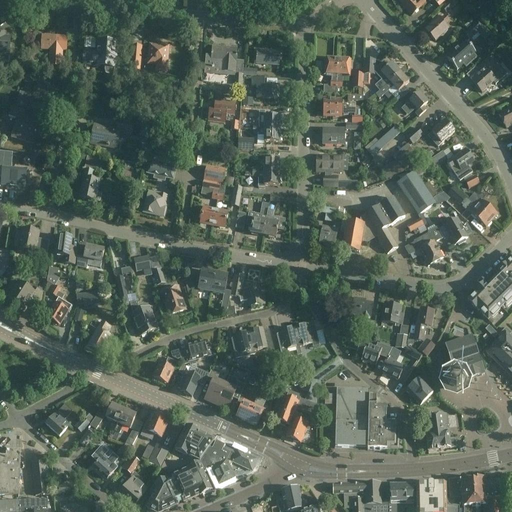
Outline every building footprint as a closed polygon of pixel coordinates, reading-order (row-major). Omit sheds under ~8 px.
[(413,0),(397,0),(412,16),(421,7),(420,7),(426,2),(423,0),(418,0),(416,2),(413,0)] [(449,0),(441,8),(446,13),(457,2),(455,0),(449,0)] [(439,20),(426,31),(435,42),(448,30),(444,26),(449,21),(444,16),(439,21),(439,20)] [(487,30),(479,21),(466,33),(471,39),(479,32),(481,35),(487,30)] [(0,54),(9,55),(10,38),(4,38),(4,33),(0,33),(0,54)] [(42,36),(42,49),(50,50),(50,66),(61,67),(62,51),(66,51),(67,38),(42,36)] [(484,36),(478,41),(485,49),(491,45),(484,36)] [(82,52),(80,73),(86,73),(86,65),(95,65),(95,66),(104,67),(105,71),(106,73),(108,74),(110,74),(112,74),(113,73),(114,71),(115,68),(117,43),(97,41),(96,53),(82,52)] [(469,41),(450,59),(460,70),(479,52),(469,41)] [(140,71),(142,47),(130,46),(128,70),(140,71)] [(150,46),(148,63),(157,64),(157,71),(166,72),(168,47),(150,46)] [(212,47),(211,61),(222,62),(221,71),(234,72),(235,63),(236,63),(237,49),(212,47)] [(257,51),(256,64),(279,66),(280,53),(257,51)] [(337,76),(338,60),(333,60),(332,58),(329,58),(327,60),(325,60),(324,75),(331,76),(331,81),(337,81),(337,76)] [(343,60),(338,60),(337,76),(337,81),(343,81),(343,76),(350,77),(350,61),(349,61),(348,58),(345,58),(343,60)] [(477,80),(473,83),(482,93),(495,81),(489,74),(496,68),(488,58),(477,69),(481,73),(475,78),(477,80)] [(374,59),(366,59),(365,75),(374,75),(374,59)] [(380,92),(400,73),(392,63),(386,69),(383,66),(380,66),(375,70),(375,73),(382,80),(375,86),(380,92)] [(79,82),(79,74),(67,72),(66,78),(72,79),(71,87),(78,88),(79,82)] [(400,73),(380,92),(375,95),(379,100),(394,87),(398,92),(393,96),(398,101),(410,93),(405,87),(409,83),(400,73)] [(354,74),(354,88),(359,88),(359,95),(363,95),(364,74),(354,74)] [(235,75),(234,86),(234,87),(242,87),(243,75),(235,75)] [(33,100),(40,102),(41,102),(42,98),(51,101),(54,88),(48,86),(49,83),(31,78),(29,84),(36,86),(33,96),(35,96),(33,100)] [(252,78),(251,86),(256,86),(256,98),(280,99),(280,85),(264,85),(264,78),(252,78)] [(234,87),(234,86),(225,86),(224,95),(241,96),(242,87),(234,87)] [(35,96),(33,96),(20,93),(16,107),(38,111),(40,102),(33,100),(35,96)] [(419,94),(401,110),(406,115),(414,108),(418,112),(417,113),(420,116),(428,110),(425,106),(428,104),(419,94)] [(324,100),(324,109),(355,109),(355,104),(342,104),(342,100),(324,100)] [(210,107),(209,122),(225,124),(226,115),(235,116),(236,103),(216,101),(215,108),(210,107)] [(511,106),(499,114),(506,128),(511,125),(511,106)] [(11,107),(9,116),(19,119),(14,134),(39,141),(44,124),(23,118),(25,111),(11,107)] [(355,109),(324,109),(323,117),(341,117),(342,114),(355,114),(355,109)] [(264,130),(279,130),(279,117),(265,117),(264,130)] [(346,127),(346,119),(326,119),(326,127),(346,127)] [(94,126),(91,144),(117,149),(120,133),(132,136),(134,123),(119,120),(117,130),(94,126)] [(238,131),(239,121),(232,121),(231,130),(238,131)] [(444,122),(432,133),(437,140),(433,143),(438,148),(454,133),(444,122)] [(279,130),(264,130),(259,130),(253,129),(253,134),(264,134),(264,143),(279,143),(279,130)] [(417,129),(406,139),(413,146),(423,136),(417,129)] [(323,130),(323,145),(344,146),(344,130),(323,130)] [(372,144),(379,152),(398,134),(394,130),(380,143),(376,139),(372,144)] [(254,139),(238,139),(238,149),(253,150),(254,139)] [(258,155),(265,153),(263,145),(256,146),(258,155)] [(396,161),(380,171),(386,181),(393,178),(404,172),(413,164),(416,169),(423,164),(430,159),(434,155),(429,149),(418,158),(408,145),(393,157),(396,161)] [(348,148),(324,147),(324,155),(348,156),(348,148)] [(466,151),(447,164),(451,169),(456,165),(460,170),(458,171),(463,179),(473,172),(469,166),(474,162),(466,151)] [(0,152),(0,168),(3,169),(2,179),(1,186),(10,186),(10,187),(16,188),(16,187),(25,188),(27,171),(12,169),(3,169),(4,153),(0,152)] [(443,152),(432,160),(436,166),(448,158),(443,152)] [(83,186),(80,199),(95,202),(95,200),(100,201),(102,194),(97,193),(99,183),(91,181),(94,170),(97,171),(100,159),(88,157),(84,171),(85,171),(84,176),(83,176),(82,183),(82,184),(82,186),(83,186)] [(317,157),(317,173),(325,173),(332,173),(342,173),(342,157),(317,157)] [(264,160),(264,173),(279,173),(279,160),(264,160)] [(150,162),(147,173),(154,175),(153,178),(165,181),(166,178),(173,180),(176,168),(164,165),(150,162)] [(204,181),(220,185),(223,185),(225,170),(206,167),(204,181)] [(259,186),(279,186),(279,173),(264,173),(259,173),(253,173),(249,173),(249,178),(255,178),(255,189),(259,189),(259,186)] [(324,177),(323,188),(338,188),(338,189),(345,189),(345,181),(338,181),(338,178),(332,178),(332,173),(325,173),(325,177),(324,177)] [(414,173),(398,184),(418,216),(435,204),(414,173)] [(477,176),(465,182),(469,189),(481,183),(477,176)] [(220,185),(204,181),(202,189),(213,191),(213,194),(219,195),(220,189),(220,185)] [(234,187),(231,206),(239,208),(242,195),(243,189),(234,187)] [(454,188),(448,195),(460,206),(466,199),(454,188)] [(148,193),(143,213),(163,217),(166,205),(167,206),(169,196),(154,193),(154,194),(148,193)] [(474,194),(468,201),(491,222),(497,215),(482,202),(483,202),(474,194)] [(347,222),(342,251),(359,254),(361,241),(366,242),(375,236),(386,255),(397,249),(386,229),(404,218),(393,199),(360,218),(359,224),(347,222)] [(486,228),(491,222),(468,201),(463,206),(462,208),(463,208),(471,215),(486,228)] [(250,234),(263,236),(268,210),(269,205),(263,204),(261,215),(249,213),(246,226),(251,227),(250,234)] [(212,227),(216,211),(203,208),(200,224),(212,227)] [(272,211),(268,210),(263,236),(276,239),(277,230),(283,231),(285,220),(280,219),(271,217),(271,216),(272,211)] [(228,213),(216,211),(212,227),(225,229),(228,213)] [(246,215),(238,214),(236,229),(244,230),(246,215)] [(420,220),(413,223),(408,226),(412,232),(413,231),(415,235),(419,232),(421,234),(426,231),(423,226),(420,220)] [(457,220),(444,227),(454,246),(458,244),(459,246),(465,242),(464,240),(468,238),(457,220)] [(203,227),(202,234),(228,237),(229,230),(203,227)] [(322,232),(319,247),(334,249),(338,229),(323,227),(322,232)] [(444,237),(440,230),(439,228),(429,234),(415,242),(414,242),(415,243),(405,249),(409,256),(418,250),(428,267),(443,259),(437,248),(438,247),(435,242),(444,237)] [(22,229),(17,253),(38,257),(38,260),(46,261),(49,244),(38,242),(40,233),(22,229)] [(60,237),(57,256),(64,257),(63,264),(74,265),(76,253),(70,252),(72,239),(71,239),(71,237),(65,236),(64,238),(60,237)] [(77,257),(76,278),(84,279),(86,270),(87,265),(100,268),(104,251),(86,247),(84,259),(77,257)] [(149,259),(149,257),(134,260),(136,273),(151,270),(149,259)] [(488,321),(511,297),(511,259),(510,261),(511,262),(486,287),(484,286),(476,293),(477,295),(469,302),(488,321)] [(0,280),(9,267),(0,261),(0,280)] [(121,270),(122,276),(132,275),(130,268),(121,270)] [(165,284),(163,278),(161,270),(153,273),(155,281),(157,286),(165,284)] [(195,277),(189,276),(186,288),(189,297),(197,298),(198,291),(211,293),(215,273),(209,271),(208,273),(202,272),(200,283),(194,282),(195,277)] [(137,282),(143,281),(144,286),(154,284),(151,273),(136,276),(137,282)] [(222,274),(215,273),(211,293),(224,296),(222,303),(220,302),(220,305),(222,305),(221,309),(227,311),(230,296),(231,293),(225,292),(228,277),(221,276),(222,274)] [(126,292),(123,277),(116,278),(122,307),(129,305),(126,292)] [(234,280),(231,293),(230,296),(239,298),(240,302),(247,301),(248,307),(264,304),(264,302),(265,302),(264,297),(263,298),(261,286),(245,288),(245,289),(241,290),(242,282),(234,280)] [(18,282),(8,298),(25,309),(31,300),(42,307),(44,293),(37,288),(34,293),(18,282)] [(76,284),(77,292),(86,291),(85,283),(76,284)] [(52,310),(47,319),(59,326),(67,312),(69,313),(72,307),(61,301),(63,298),(64,296),(59,293),(61,290),(55,287),(54,288),(51,287),(48,293),(58,299),(55,304),(54,303),(50,310),(52,310)] [(178,288),(161,294),(168,316),(186,311),(178,288)] [(76,295),(76,298),(76,304),(80,304),(79,301),(83,301),(83,305),(99,303),(98,295),(101,294),(101,291),(96,291),(97,293),(76,295)] [(368,323),(368,322),(369,318),(370,318),(373,304),(362,303),(361,301),(354,299),(351,315),(361,316),(360,322),(365,323),(368,323)] [(149,334),(140,310),(138,311),(137,302),(130,303),(133,315),(131,315),(140,337),(149,334)] [(385,304),(382,322),(401,326),(403,319),(400,318),(400,315),(401,307),(385,304)] [(140,310),(149,334),(158,330),(150,308),(144,310),(144,308),(140,310)] [(417,318),(414,337),(416,337),(421,338),(422,329),(426,329),(430,330),(433,313),(420,310),(419,318),(417,318)] [(65,318),(57,334),(62,336),(70,320),(65,318)] [(368,323),(365,323),(362,339),(372,341),(375,323),(368,322),(368,323)] [(97,329),(88,346),(102,354),(111,337),(105,334),(109,327),(102,323),(98,330),(97,329)] [(308,325),(295,328),(299,347),(319,343),(315,326),(309,327),(308,325)] [(498,335),(489,326),(485,330),(494,339),(498,335)] [(299,347),(295,328),(282,331),(282,333),(276,335),(280,352),(299,347)] [(249,332),(254,351),(273,347),(269,330),(263,332),(263,329),(249,332)] [(416,337),(414,337),(413,342),(423,344),(418,351),(426,358),(434,347),(426,340),(423,343),(426,329),(422,329),(421,338),(416,337)] [(511,341),(508,337),(511,334),(511,335),(506,329),(498,337),(501,339),(488,352),(496,361),(496,362),(497,362),(504,370),(505,371),(511,377),(511,341)] [(254,351),(249,332),(236,335),(237,338),(231,339),(235,356),(241,354),(242,358),(255,355),(254,351)] [(400,336),(399,343),(398,348),(405,349),(407,337),(400,336)] [(453,366),(455,372),(461,374),(466,381),(484,375),(478,357),(477,357),(471,339),(446,347),(452,366),(453,366)] [(186,351),(180,353),(181,359),(183,366),(189,364),(190,366),(196,365),(194,360),(210,356),(209,350),(211,349),(209,343),(207,344),(206,342),(185,348),(186,351)] [(363,355),(361,361),(376,366),(379,357),(387,359),(392,349),(391,349),(377,344),(376,348),(360,343),(356,353),(363,355)] [(392,349),(387,360),(381,372),(398,381),(405,369),(395,364),(401,352),(397,350),(392,349)] [(181,359),(180,353),(179,353),(178,351),(171,353),(172,358),(177,360),(181,359)] [(422,355),(423,355),(421,354),(415,351),(411,357),(419,361),(422,355)] [(158,370),(154,379),(166,384),(170,376),(171,377),(174,370),(177,363),(168,359),(165,366),(159,363),(156,370),(158,370)] [(298,374),(305,376),(302,366),(296,368),(298,374)] [(180,393),(192,398),(198,383),(204,386),(210,374),(198,369),(195,375),(189,372),(185,381),(182,379),(178,389),(181,391),(180,393)] [(216,406),(225,385),(217,381),(220,374),(212,371),(207,382),(212,384),(204,401),(216,406)] [(455,372),(453,372),(446,374),(444,382),(448,390),(456,393),(463,389),(464,387),(463,386),(466,381),(461,374),(455,372)] [(240,397),(245,385),(237,382),(238,380),(229,376),(225,385),(216,406),(227,411),(234,394),(240,397)] [(411,379),(399,392),(413,406),(425,393),(411,379)] [(266,382),(262,400),(270,402),(271,398),(272,391),(273,384),(266,382)] [(308,392),(311,384),(306,382),(303,390),(308,392)] [(367,449),(369,395),(368,395),(368,390),(337,389),(335,448),(367,449)] [(280,397),(275,411),(279,413),(276,421),(280,422),(279,424),(285,426),(285,424),(290,426),(295,414),(294,413),(295,410),(299,399),(300,397),(289,393),(287,399),(280,397)] [(501,394),(497,397),(506,405),(509,402),(501,394)] [(376,395),(369,395),(367,449),(367,452),(386,452),(386,450),(398,450),(399,424),(387,423),(387,406),(376,406),(376,395)] [(244,403),(237,418),(256,427),(263,411),(244,403)] [(52,418),(46,425),(59,437),(65,430),(69,425),(64,421),(73,412),(65,405),(57,414),(53,419),(52,418)] [(115,432),(124,410),(123,410),(123,409),(118,406),(117,407),(112,405),(106,419),(113,422),(110,430),(115,432)] [(124,410),(115,432),(119,434),(123,427),(130,430),(136,416),(131,414),(132,413),(126,410),(126,411),(124,410)] [(83,419),(89,424),(93,419),(88,414),(83,419)] [(98,414),(90,426),(96,430),(104,418),(98,414)] [(292,427),(287,438),(300,443),(300,442),(305,444),(308,437),(303,435),(307,426),(299,423),(302,416),(295,414),(293,420),(292,420),(290,426),(292,427)] [(446,415),(424,417),(426,434),(448,432),(446,415)] [(148,432),(145,438),(152,441),(154,435),(160,438),(168,422),(154,416),(147,432),(148,432)] [(89,424),(83,419),(75,428),(81,433),(89,424)] [(199,463),(216,439),(214,440),(207,436),(207,437),(197,433),(198,432),(193,430),(194,428),(188,426),(188,428),(186,427),(175,451),(187,456),(187,455),(198,461),(199,463)] [(87,431),(78,445),(84,449),(93,435),(87,431)] [(132,431),(125,446),(131,448),(138,434),(132,431)] [(449,441),(448,432),(426,434),(429,452),(450,449),(456,448),(455,440),(449,441)] [(217,438),(216,439),(199,463),(200,463),(199,464),(205,475),(211,472),(218,488),(234,480),(236,481),(252,473),(253,470),(257,471),(260,464),(262,459),(217,438)] [(123,446),(118,455),(125,459),(130,450),(123,446)] [(155,450),(149,461),(148,462),(160,468),(169,452),(157,446),(155,450)] [(0,511),(19,511),(20,503),(19,503),(18,497),(19,497),(20,474),(20,449),(5,449),(5,455),(0,454),(0,511)] [(100,461),(93,468),(107,480),(113,473),(113,472),(117,468),(113,464),(118,459),(112,454),(108,460),(104,456),(100,461)] [(45,456),(31,458),(35,498),(49,496),(45,456)] [(129,456),(121,469),(131,476),(140,463),(129,456)] [(205,475),(199,464),(188,469),(188,470),(172,477),(173,480),(182,501),(183,501),(184,503),(200,496),(212,491),(205,475)] [(130,483),(121,493),(135,505),(142,497),(147,491),(139,484),(142,481),(134,474),(128,481),(130,483)] [(182,501),(173,480),(167,482),(166,480),(154,485),(157,490),(147,509),(148,510),(147,511),(164,511),(178,506),(177,503),(182,501)] [(463,498),(462,482),(462,480),(449,481),(450,499),(455,499),(456,504),(460,503),(460,501),(460,498),(463,498)] [(484,481),(462,482),(463,498),(460,498),(460,501),(460,503),(462,503),(463,502),(463,511),(479,511),(480,508),(479,508),(479,506),(482,506),(485,506),(484,483),(484,481)] [(485,506),(482,506),(482,511),(503,511),(502,482),(484,483),(485,506)] [(364,485),(364,495),(365,505),(364,505),(363,511),(387,511),(388,504),(381,504),(381,484),(364,485)] [(76,485),(54,487),(55,496),(76,495),(76,485)] [(364,495),(364,485),(333,486),(333,496),(344,495),(364,495)] [(456,511),(456,510),(446,510),(446,496),(446,486),(416,486),(417,510),(408,510),(406,511),(456,511)] [(390,503),(395,503),(406,503),(413,503),(413,487),(390,487),(390,503)] [(290,511),(304,509),(301,497),(299,489),(281,492),(282,498),(277,499),(278,508),(284,506),(285,511),(290,511)] [(365,505),(364,495),(344,495),(345,510),(353,509),(352,511),(363,511),(364,505),(365,505)] [(47,511),(47,501),(20,503),(19,511),(47,511)] [(74,511),(75,509),(72,510),(71,504),(69,504),(69,502),(67,502),(67,504),(60,505),(60,511),(74,511)] [(81,509),(75,509),(74,511),(90,511),(89,503),(80,503),(81,509)] [(406,503),(395,503),(395,509),(389,510),(388,511),(404,511),(404,509),(406,509),(406,503)]
